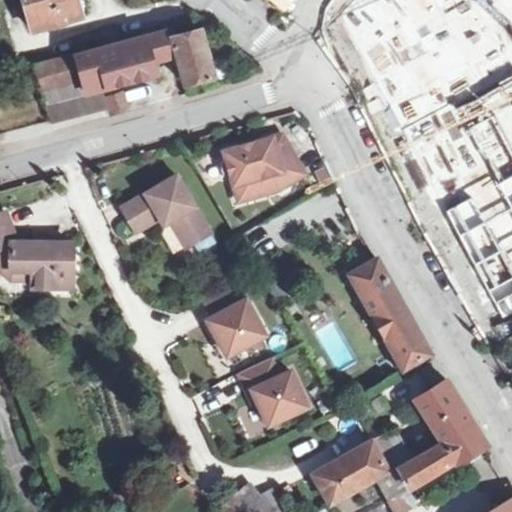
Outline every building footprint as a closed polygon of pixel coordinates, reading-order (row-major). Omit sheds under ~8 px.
[(82,13),(77,0),(26,0),(34,28),(82,13)] [(77,0),(82,13),(83,15),(90,13),(85,0),(77,0)] [(511,0),(456,0),(434,14),(477,82),(470,86),(487,114),(511,98),(511,0)] [(117,25),(74,37),(78,51),(122,39),(117,25)] [(177,52),(173,37),(169,26),(158,29),(159,32),(77,54),(83,78),(87,92),(156,73),(153,61),(169,56),(168,54),(177,52)] [(201,28),(173,37),(177,52),(177,53),(186,83),(214,76),(201,28)] [(100,91),(87,94),(87,92),(83,78),(77,54),(33,66),(41,90),(50,120),(50,122),(104,107),(100,91)] [(123,89),(105,93),(111,112),(128,107),(123,89)] [(282,135),(226,151),(234,184),(251,180),(256,195),(280,189),(305,174),(282,135)] [(161,219),(164,224),(171,221),(187,247),(211,232),(178,174),(122,207),(137,231),(161,219)] [(251,180),(234,184),(239,200),(256,195),(251,180)] [(277,242),(330,217),(320,194),(266,219),(277,242)] [(33,271),(33,281),(34,287),(72,288),(73,244),(18,243),(7,211),(0,213),(0,246),(5,245),(7,265),(12,264),(12,271),(33,271)] [(5,245),(0,246),(0,273),(10,281),(33,281),(33,271),(12,271),(12,264),(7,265),(5,245)] [(432,353),(377,259),(375,260),(351,273),(404,369),(432,353)] [(236,282),(204,299),(213,317),(208,320),(227,355),(265,334),(236,282)] [(270,358),(239,373),(247,392),(252,389),(257,401),(268,424),(307,407),(291,371),(278,376),(270,358)] [(444,441),(474,423),(449,381),(419,398),(444,441)] [(252,389),(247,392),(253,403),(257,401),(252,389)] [(413,460),(399,468),(409,487),(487,443),(474,423),(444,441),(413,460)] [(395,428),(372,441),(388,471),(390,473),(399,468),(413,460),(395,428)] [(388,471),(372,441),(313,473),(330,505),(374,479),(388,471)] [(390,473),(388,471),(374,479),(387,500),(409,487),(399,468),(390,473)] [(222,506),(230,511),(249,511),(261,502),(256,495),(248,485),(222,506)] [(286,511),(275,487),(256,495),(261,502),(249,511),(286,511)] [(364,511),(388,511),(385,503),(364,511)]
